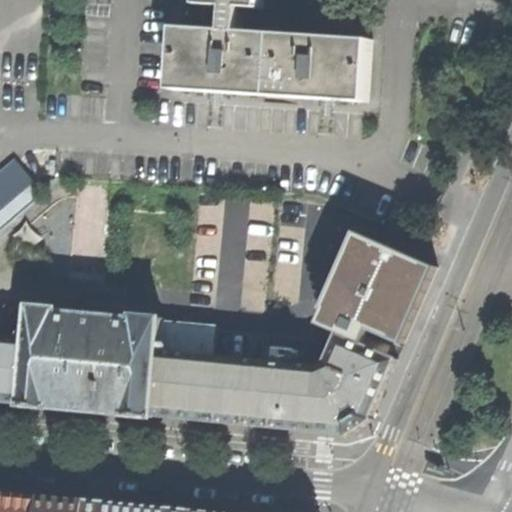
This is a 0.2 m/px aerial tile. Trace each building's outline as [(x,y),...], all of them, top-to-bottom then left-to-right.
[(244,9),(263,10),(263,0),(200,0),(200,6),(202,6),(244,9)] [(202,6),(201,30),(242,33),(244,9),(202,6)] [(178,29),(175,93),(226,95),(272,98),(276,35),(242,33),(201,30),(178,29)] [(372,41),(276,35),(272,98),(315,101),(368,104),(372,41)] [(32,184),(0,212),(0,227),(39,194),(32,184)] [(217,198),(218,245),(252,244),(251,198),(217,198)] [(388,333),(406,341),(432,282),(414,274),(388,333)] [(0,403),(20,405),(20,407),(49,410),(49,408),(87,412),(124,415),(124,417),(153,420),(153,418),(343,435),(345,438),(372,421),(370,419),(384,388),(396,361),(337,334),(326,362),(317,370),(243,362),(244,355),(213,353),(214,329),(161,325),(161,319),(133,316),(133,319),(58,313),(58,309),(30,307),(30,309),(0,305),(0,403)] [(17,497),(0,495),(0,511),(42,511),(43,500),(17,497)] [(63,501),(43,500),(42,511),(87,511),(88,503),(63,501)] [(180,511),(133,508),(88,503),(87,511),(180,511)]
